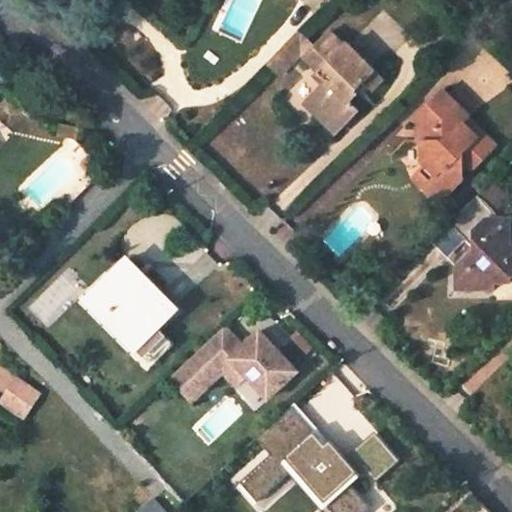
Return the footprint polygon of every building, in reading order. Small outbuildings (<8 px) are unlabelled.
[(375,68),(349,41),(346,44),(330,29),(316,43),(304,55),(319,70),(325,64),(333,72),(336,75),(331,80),(328,77),(323,82),(313,92),(326,105),(317,114),(336,133),(360,108),(351,99),(358,92),(354,89),(375,68)] [(303,30),(270,63),(272,65),(282,74),(302,53),(304,55),(316,43),(303,30)] [(316,74),(323,82),(328,77),(331,80),(336,75),(333,72),(325,64),(319,70),(316,74)] [(364,98),(385,77),(375,68),(354,89),(358,92),(364,98)] [(426,129),(426,139),(424,139),(423,160),(426,164),(438,175),(431,182),(447,198),(464,179),(466,169),(475,170),(489,155),(476,142),(484,133),(468,118),(478,109),(458,88),(450,95),(444,90),(415,118),(426,129)] [(326,105),(313,92),(304,102),(317,114),(326,105)] [(497,147),(484,133),(476,142),(489,155),(497,147)] [(76,146),(76,137),(65,136),(64,145),(76,146)] [(82,166),(95,179),(102,172),(89,159),(82,166)] [(426,164),(414,176),(441,203),(447,198),(431,182),(438,175),(426,164)] [(476,196),(449,223),(466,240),(494,214),(476,196)] [(494,214),(466,240),(475,249),(472,253),(469,251),(466,252),(458,261),(458,292),(496,293),(497,285),(511,285),(511,225),(505,225),(494,214)] [(176,311),(126,262),(87,300),(136,351),(137,349),(158,328),(176,311)] [(274,401),(308,370),(266,324),(245,343),(228,324),(172,375),(197,402),(225,376),(253,407),(267,394),(274,401)] [(151,365),(173,343),(158,328),(137,349),(151,365)] [(37,394),(17,380),(3,402),(23,415),(37,394)] [(291,511),(338,472),(308,438),(261,481),(288,511),(291,511)]
